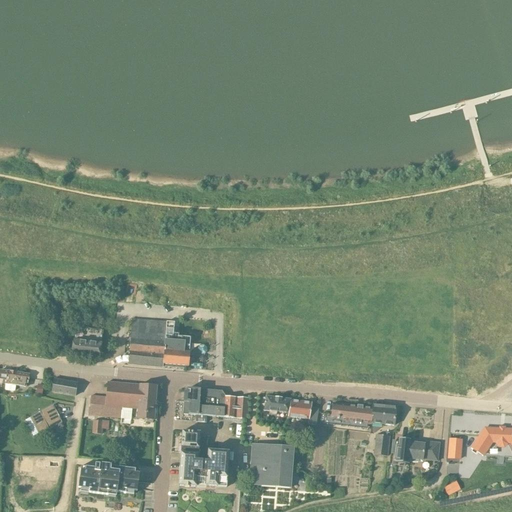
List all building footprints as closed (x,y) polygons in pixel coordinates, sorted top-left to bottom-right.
[(129,364),(139,365),(155,367),(163,364),(188,366),(191,338),(178,337),(178,334),(174,334),(174,323),(132,319),(129,364)] [(101,344),(100,344),(100,341),(101,341),(103,331),(75,327),(74,338),(75,338),(75,340),(73,340),(71,354),(99,358),(101,344)] [(27,388),(29,375),(1,370),(0,373),(0,378),(6,379),(5,384),(27,388)] [(75,396),(77,383),(54,379),(52,392),(75,396)] [(131,419),(132,409),(133,398),(140,399),(140,396),(156,397),(157,386),(139,385),(139,386),(107,383),(106,397),(91,396),(89,415),(131,419)] [(35,393),(42,395),(44,385),(38,384),(35,393)] [(221,392),(192,390),(187,389),(184,392),(183,415),(247,419),(249,399),(225,397),(221,392)] [(154,421),(156,397),(140,396),(140,399),(133,398),(132,409),(138,409),(137,420),(154,421)] [(264,410),(277,412),(278,399),(266,397),(264,410)] [(291,400),(278,399),(277,412),(289,414),(288,417),(290,418),(292,401),(291,400)] [(311,403),(292,401),(290,418),(308,420),(307,425),(316,426),(318,409),(311,408),(311,403)] [(332,404),(331,418),(334,418),(335,418),(337,418),(345,419),(345,422),(370,424),(370,423),(371,424),(372,408),(332,404)] [(373,405),(372,408),(371,424),(385,425),(387,407),(373,405)] [(38,434),(61,422),(53,406),(30,418),(38,434)] [(396,408),(387,407),(385,425),(394,426),(396,408)] [(93,421),(92,434),(101,435),(102,429),(106,429),(108,429),(109,421),(102,421),(93,421)] [(511,429),(485,428),(471,449),(483,456),(491,444),(496,444),(496,446),(506,447),(506,445),(511,445),(511,446),(511,429)] [(194,487),(194,488),(205,489),(205,486),(226,488),(229,453),(207,451),(207,462),(198,461),(200,433),(182,432),(181,454),(180,454),(178,486),(194,487)] [(387,457),(390,437),(376,435),(373,455),(387,457)] [(398,446),(395,446),(393,461),(395,461),(395,463),(409,464),(410,459),(411,443),(410,442),(410,440),(399,439),(398,446)] [(449,439),(447,459),(460,461),(462,440),(449,439)] [(411,443),(410,459),(423,461),(423,460),(437,461),(439,448),(439,443),(432,442),(420,441),(420,443),(411,443)] [(292,457),(303,458),(304,449),(293,448),(253,445),(250,482),(290,485),(292,457)] [(42,481),(53,482),(54,461),(16,459),(15,474),(27,475),(27,481),(37,481),(37,475),(43,475),(42,481)] [(137,491),(137,490),(140,470),(111,467),(111,465),(99,464),(99,465),(95,464),(95,468),(81,467),(78,488),(81,488),(80,492),(116,497),(117,493),(134,495),(134,491),(137,491)] [(448,496),(460,490),(456,482),(444,488),(448,496)]
